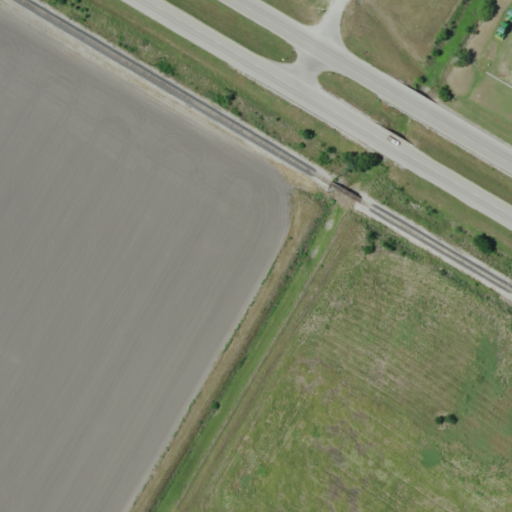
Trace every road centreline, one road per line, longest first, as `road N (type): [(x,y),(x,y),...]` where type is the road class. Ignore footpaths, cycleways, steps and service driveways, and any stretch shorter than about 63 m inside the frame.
road 1 (trunk): [(142,0),(511,218)]
road 2 (trunk): [(511,154),(249,0)]
